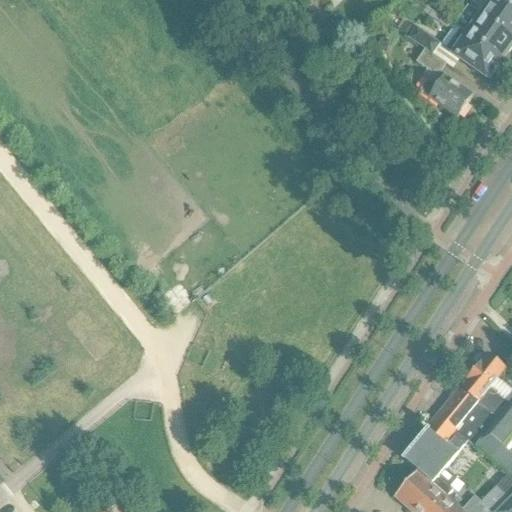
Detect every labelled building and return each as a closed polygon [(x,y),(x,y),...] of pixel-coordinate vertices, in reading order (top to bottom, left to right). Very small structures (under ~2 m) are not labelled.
[(511,7),(501,0),(492,0),(480,17),(511,39),(511,7)] [(511,39),(480,17),(467,37),(499,59),(503,53),(508,56),(511,49),(511,39)] [(416,28),(407,40),(424,52),(424,51),(432,57),(439,47),(489,82),(499,68),(495,65),(499,59),(467,37),(454,27),(441,46),(439,44),(416,28)] [(379,40),(376,52),(385,54),(388,42),(379,40)] [(345,56),(352,61),(362,47),(355,42),(345,56)] [(424,52),(415,64),(426,72),(423,78),(427,81),(419,93),(457,119),(471,98),(439,76),(446,66),(432,57),(424,51),(424,52)] [(389,227),(394,222),(389,216),(384,222),(389,227)] [(72,302),(64,309),(89,337),(97,330),(72,302)] [(487,356),(456,394),(475,408),(497,380),(505,371),(487,356)] [(475,408),(455,433),(467,443),(499,468),(500,467),(511,477),(511,497),(508,501),(498,511),(511,511),(511,392),(497,380),(475,408)] [(456,394),(426,431),(427,432),(445,446),(455,433),(475,408),(456,394)] [(417,445),(415,447),(445,472),(458,456),(457,455),(467,443),(455,433),(445,446),(427,432),(426,431),(426,432),(427,433),(423,437),(420,437),(416,442),(417,445)] [(408,455),(402,461),(416,473),(446,499),(448,498),(449,496),(452,492),(449,489),(456,482),(445,472),(415,447),(414,447),(408,455)] [(416,473),(394,498),(409,511),(463,511),(462,511),(448,498),(446,499),(416,473)] [(495,488),(481,503),(490,511),(498,511),(508,501),(495,488)] [(129,511),(114,491),(85,511),(129,511)] [(475,497),(462,511),(463,511),(490,511),(481,503),(475,497)]
